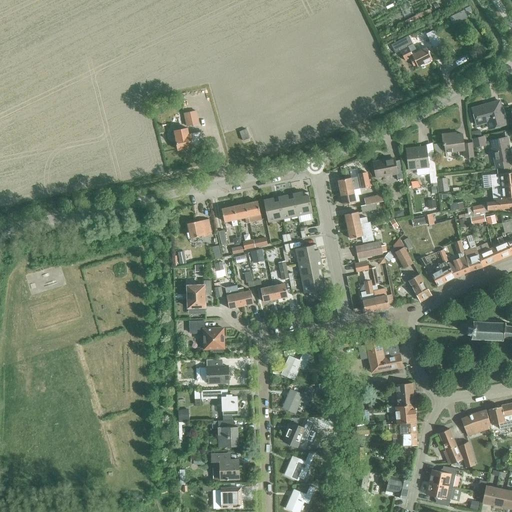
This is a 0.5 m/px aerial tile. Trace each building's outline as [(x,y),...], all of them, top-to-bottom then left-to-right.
[(426,34),(433,48),(440,45),(433,31),(426,34)] [(425,47),(412,54),(408,46),(412,44),(408,36),(392,45),(396,52),(399,50),(404,60),(409,58),(413,66),(416,64),(417,66),(431,59),(425,47)] [(495,127),(505,124),(499,101),(472,108),(477,125),(493,120),(495,127)] [(184,114),(186,126),(199,123),(196,112),(184,114)] [(175,137),(178,150),(203,145),(200,132),(175,137)] [(462,134),(451,136),(451,134),(442,135),(443,145),(445,144),(446,154),(464,152),(464,158),(473,157),(471,143),(463,144),(462,134)] [(473,139),(474,147),(485,145),(483,137),(473,139)] [(503,167),(503,168),(511,166),(509,159),(511,159),(507,137),(490,140),(496,169),(503,167)] [(434,161),(428,161),(426,146),(406,148),(408,169),(428,167),(430,183),(436,183),(434,161)] [(401,160),(394,161),(394,158),(374,162),(377,177),(396,173),(397,180),(404,178),(401,160)] [(337,179),(340,192),(359,188),(372,186),(368,169),(359,171),(360,175),(337,179)] [(492,187),(502,186),(511,184),(511,172),(490,175),(492,187)] [(437,179),(439,192),(448,191),(446,178),(437,179)] [(507,198),(511,197),(511,184),(502,186),(502,188),(492,189),(493,199),(507,198)] [(359,188),(340,192),(343,205),(356,202),(354,196),(361,194),(359,188)] [(293,194),(297,216),(312,212),(308,192),(302,193),(302,192),(293,194)] [(283,219),(297,216),(293,194),(292,194),(293,195),(288,196),(288,195),(278,197),(283,219)] [(361,206),(362,212),(376,209),(374,203),(384,201),(381,195),(364,199),(366,205),(361,206)] [(268,222),(283,219),(278,197),(278,198),(273,199),(273,198),(264,200),(268,222)] [(486,202),(487,210),(510,208),(510,209),(508,209),(508,212),(511,211),(511,197),(507,198),(507,199),(495,200),(495,202),(486,202)] [(428,200),(429,209),(436,209),(435,200),(428,200)] [(245,204),(249,222),(262,220),(258,201),(245,204)] [(450,204),(451,211),(463,208),(462,202),(450,204)] [(485,210),(487,210),(486,202),(484,203),(484,204),(483,204),(483,205),(472,207),(473,213),(474,217),(483,215),(483,211),(485,211),(485,210)] [(246,223),(249,222),(245,204),(234,206),(237,219),(245,217),(246,223)] [(236,219),(237,219),(234,206),(221,209),(224,222),(231,220),(232,226),(238,225),(236,219)] [(347,226),(367,222),(366,217),(359,218),(358,211),(345,214),(347,226)] [(483,215),(474,217),(471,217),(472,224),(483,222),(482,216),(483,216),(483,215)] [(485,217),(488,225),(496,223),(494,215),(485,217)] [(424,216),(411,219),(413,226),(426,223),(424,216)] [(203,235),(204,236),(212,235),(208,219),(187,223),(190,238),(203,235)] [(511,220),(502,222),(505,233),(511,231),(511,220)] [(367,222),(347,226),(350,238),(362,236),(364,242),(374,240),(370,221),(367,222)] [(224,232),(218,233),(221,246),(227,245),(224,232)] [(282,235),(284,242),(291,240),(290,233),(282,235)] [(254,240),(255,247),(267,245),(266,237),(254,240)] [(403,240),(408,249),(413,246),(408,237),(403,240)] [(511,254),(511,253),(507,242),(504,243),(502,237),(497,239),(500,244),(494,247),(500,259),(511,254)] [(242,241),(244,249),(254,247),(252,239),(242,241)] [(465,256),(463,248),(460,240),(453,242),(457,254),(458,254),(459,258),(448,263),(454,277),(470,271),(465,256)] [(356,246),(358,258),(382,253),(380,241),(356,246)] [(482,267),(476,248),(473,241),(468,242),(470,246),(463,248),(465,256),(470,271),(482,267)] [(476,248),(482,267),(498,260),(493,247),(489,249),(487,243),(476,248)] [(298,263),(320,259),(318,250),(317,249),(316,244),(295,248),(298,263)] [(231,248),(233,254),(243,252),(242,246),(231,248)] [(395,252),(404,268),(413,263),(404,247),(395,252)] [(173,258),(175,263),(185,258),(180,248),(174,251),(176,256),(173,258)] [(454,277),(448,263),(443,250),(439,252),(444,263),(439,265),(441,269),(431,274),(438,286),(454,277)] [(419,260),(423,266),(428,264),(424,257),(419,260)] [(301,278),(322,274),(321,268),(322,268),(320,259),(298,263),(301,278)] [(278,262),(282,280),(288,278),(285,261),(278,262)] [(213,264),(217,279),(226,276),(222,262),(213,264)] [(368,271),(367,262),(354,264),(356,273),(368,271)] [(369,270),(373,287),(379,286),(375,269),(369,270)] [(322,274),(301,278),(304,293),(326,288),(324,279),(323,279),(322,274)] [(409,280),(421,302),(431,296),(419,274),(409,280)] [(373,290),(372,286),(371,279),(363,280),(365,291),(361,292),(365,313),(377,311),(373,290)] [(187,286),(188,308),(205,307),(204,294),(211,294),(211,280),(203,280),(203,285),(187,286)] [(226,285),(220,286),(220,282),(214,283),(215,287),(214,288),(216,297),(223,296),(222,292),(227,292),(226,285)] [(273,286),(275,299),(287,297),(285,283),(273,286)] [(263,302),(275,299),(273,286),(260,289),(263,302)] [(238,293),(241,306),(253,304),(251,291),(244,292),(243,287),(237,288),(238,293)] [(373,290),(377,311),(389,308),(385,287),(373,290)] [(229,309),(241,306),(238,293),(226,296),(229,309)] [(474,334),(472,334),(471,339),(473,339),(473,340),(474,340),(474,339),(479,339),(479,340),(480,340),(480,339),(484,340),(484,341),(485,341),(485,340),(490,340),(490,341),(491,341),(491,340),(496,340),(496,341),(496,340),(502,340),(502,342),(503,342),(504,337),(511,338),(511,326),(506,326),(506,322),(505,322),(504,322),(498,322),(498,321),(498,322),(493,322),(493,321),(492,321),(492,322),(487,322),(487,321),(486,321),(486,322),(481,321),(482,321),(481,321),(476,321),(476,320),(475,320),(475,321),(473,321),(473,326),(475,326),(474,334)] [(223,328),(204,329),(203,321),(189,321),(190,333),(203,332),(204,349),(214,349),(214,351),(223,351),(223,348),(224,348),(223,328)] [(400,354),(399,354),(396,337),(392,338),(381,340),(380,338),(365,341),(366,345),(363,345),(358,346),(361,359),(368,358),(372,373),(402,367),(400,354)] [(300,365),(305,367),(310,355),(305,353),(302,361),(289,356),(281,374),(293,380),(300,365)] [(228,366),(212,367),(212,359),(206,360),(207,383),(228,382),(228,366)] [(179,380),(183,390),(193,385),(188,376),(179,380)] [(398,406),(414,404),(412,383),(396,385),(398,406)] [(300,402),(305,403),(311,388),(306,386),(302,394),(290,389),(282,408),(295,413),(300,402)] [(232,395),(227,395),(227,390),(202,391),(202,398),(222,397),(223,415),(237,414),(237,397),(232,397),(232,395)] [(352,395),(353,409),(364,408),(363,394),(352,395)] [(511,403),(501,406),(502,406),(489,409),(492,424),(499,423),(500,429),(511,425),(511,403)] [(397,424),(416,422),(414,404),(398,406),(387,407),(388,411),(396,411),(397,424)] [(178,410),(179,421),(189,420),(188,409),(178,410)] [(353,410),(354,418),(365,418),(364,409),(353,410)] [(461,419),(467,436),(489,429),(488,425),(490,424),(486,409),(472,414),(461,419)] [(300,439),(305,441),(313,422),(308,419),(304,428),(291,423),(283,442),(296,447),(300,439)] [(333,429),(333,419),(317,420),(317,429),(333,429)] [(238,427),(234,427),(233,420),(212,421),(212,429),(218,429),(219,447),(239,446),(238,427)] [(400,434),(416,433),(416,422),(397,424),(389,424),(389,429),(400,429),(400,434)] [(357,427),(358,435),(369,434),(369,427),(357,427)] [(439,433),(451,463),(462,459),(449,429),(439,433)] [(179,443),(179,453),(190,453),(190,432),(184,432),(184,442),(179,443)] [(416,433),(400,434),(393,434),(393,438),(398,438),(398,445),(417,445),(416,433)] [(324,448),(334,449),(335,443),(329,443),(329,440),(325,439),(324,448)] [(459,446),(466,467),(475,465),(468,441),(459,446)] [(355,465),(364,465),(365,447),(355,447),(355,465)] [(303,466),(308,468),(313,455),(308,453),(305,462),(293,457),(285,475),(297,480),(303,466)] [(238,460),(229,461),(229,454),(212,455),(212,462),(213,462),(214,480),(227,480),(228,480),(228,479),(236,478),(236,472),(238,472),(238,460)] [(429,482),(453,487),(456,469),(443,466),(442,472),(431,470),(429,482)] [(363,483),(367,484),(368,478),(364,478),(365,471),(356,469),(355,476),(357,476),(355,487),(362,488),(363,483)] [(391,494),(406,498),(409,481),(389,476),(386,491),(391,492),(391,494)] [(461,489),(453,487),(429,482),(426,495),(458,501),(461,489)] [(492,505),(496,487),(486,485),(482,503),(492,505)] [(299,511),(304,501),(309,503),(315,488),(310,486),(306,494),(293,489),(285,508),(294,511),(299,511)] [(502,507),(506,490),(496,487),(492,505),(502,507)] [(241,505),(240,505),(240,488),(221,489),(221,499),(214,499),(214,508),(222,507),(239,507),(241,507),(241,505)] [(511,509),(511,490),(506,490),(502,507),(511,509)] [(480,501),(472,500),(470,507),(478,509),(480,501)]
